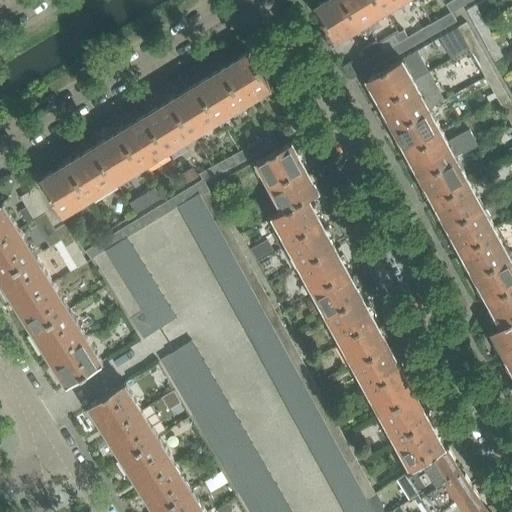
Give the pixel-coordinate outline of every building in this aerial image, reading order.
[(325,0),(316,5),(337,40),(366,23),(371,31),(381,26),(375,17),(385,12),(378,0),(325,0)] [(378,0),(385,12),(403,0),(378,0)] [(454,0),(453,0),(446,5),(451,12),(451,13),(460,8),(454,0)] [(476,5),(467,10),(472,18),(480,13),(476,5)] [(451,12),(443,17),(448,26),(456,21),(451,13),(451,12)] [(480,13),(472,18),(473,20),(477,27),(485,22),(480,13)] [(443,17),(435,21),(440,30),(448,26),(443,17)] [(435,21),(427,26),(432,35),(440,30),(435,21)] [(485,22),(477,27),(481,35),(489,30),(488,27),(486,24),(485,22)] [(467,23),(459,28),(462,34),(470,29),(467,23)] [(427,26),(419,30),(424,39),(432,35),(427,26)] [(459,27),(440,37),(447,50),(466,40),(462,34),(459,28),(459,27)] [(404,29),(394,35),(398,42),(402,40),(408,36),(404,29)] [(470,29),(462,34),(466,40),(467,42),(475,38),(470,29)] [(419,30),(411,35),(416,44),(424,39),(419,30)] [(489,30),(481,35),(486,44),(494,39),(494,38),(489,30)] [(502,34),(494,38),(494,39),(499,48),(500,50),(509,45),(502,34)] [(394,35),(379,44),(383,51),(386,49),(394,44),(397,42),(398,42),(394,35)] [(408,36),(402,40),(408,48),(416,44),(411,35),(408,36)] [(475,38),(467,42),(471,50),(479,46),(475,38)] [(494,39),(486,44),(491,52),(499,48),(494,39)] [(397,42),(394,44),(399,53),(408,48),(402,40),(398,42),(397,42)] [(394,44),(386,49),(391,57),(399,53),(394,44)] [(479,46),(471,50),(476,58),(483,54),(479,46)] [(499,48),(491,52),(496,61),(503,56),(500,50),(499,48)] [(383,51),(378,53),(383,62),(391,57),(386,49),(383,51)] [(220,69),(198,82),(220,118),(271,87),(272,87),(250,51),(227,65),(220,69)] [(378,53),(370,58),(375,66),(383,62),(378,53)] [(483,54),(476,58),(480,66),(488,62),(483,54)] [(365,61),(362,62),(366,69),(367,71),(375,66),(370,58),(365,61)] [(403,59),(367,78),(377,95),(377,96),(379,100),(383,107),(384,108),(385,109),(395,128),(430,108),(403,59)] [(488,62),(480,66),(485,75),(493,70),(488,62)] [(493,70),(485,75),(489,83),(497,78),(493,70)] [(497,78),(489,83),(494,91),(502,86),(497,78)] [(168,101),(147,114),(168,150),(220,118),(198,82),(197,83),(176,96),(168,101)] [(502,86),(494,91),(494,92),(497,97),(498,99),(506,94),(502,86)] [(489,102),(497,97),(494,92),(486,97),(489,102)] [(506,94),(498,99),(503,107),(511,103),(506,94)] [(511,105),(511,103),(503,107),(507,115),(511,112),(511,105)] [(430,108),(395,128),(404,144),(404,145),(406,149),(410,156),(411,157),(412,158),(422,177),(457,157),(430,108)] [(117,132),(94,146),(116,182),(168,150),(147,114),(145,115),(124,128),(117,132)] [(278,142),(273,133),(265,138),(270,146),(278,142)] [(265,138),(257,142),(262,151),(270,146),(265,138)] [(292,141),(257,160),(284,209),(319,189),(310,173),(308,170),(304,163),(303,160),(302,159),(292,141)] [(257,142),(249,146),(254,155),(262,151),(257,142)] [(57,168),(42,178),(64,214),(65,213),(116,182),(94,146),(73,159),(65,164),(57,168)] [(249,146),(241,151),(245,160),(254,155),(249,146)] [(241,151),(233,155),(237,164),(245,160),(241,151)] [(233,155),(224,160),(229,169),(237,164),(233,155)] [(457,157),(422,177),(431,194),(432,195),(434,198),(437,206),(438,207),(439,208),(449,227),(484,207),(457,157)] [(224,160),(216,164),(221,173),(229,169),(224,160)] [(216,164),(208,169),(213,178),(221,173),(216,164)] [(188,183),(200,175),(199,174),(193,166),(182,173),(187,181),(188,183)] [(208,169),(199,173),(203,180),(205,182),(213,178),(208,169)] [(29,185),(32,190),(34,194),(43,188),(38,180),(29,185)] [(203,180),(195,185),(199,193),(201,195),(210,191),(205,182),(203,180)] [(195,185),(187,189),(192,197),(199,193),(195,185)] [(162,199),(155,187),(144,193),(151,205),(162,199)] [(43,188),(34,194),(39,202),(48,196),(43,188)] [(187,189),(179,194),(184,202),(192,197),(187,189)] [(284,209),(274,215),(300,263),(335,244),(327,228),(326,228),(325,225),(321,218),(319,215),(319,214),(309,196),(320,191),(319,189),(284,209)] [(32,190),(21,197),(36,220),(46,213),(44,210),(39,202),(34,194),(32,190)] [(210,191),(201,195),(205,203),(206,204),(214,199),(210,191)] [(205,203),(201,195),(199,193),(192,197),(184,202),(178,205),(184,215),(205,203)] [(179,194),(172,199),(176,206),(178,205),(184,202),(179,194)] [(48,196),(39,202),(44,210),(53,205),(48,196)] [(172,199),(164,204),(168,211),(176,206),(172,199)] [(214,199),(206,204),(210,213),(219,208),(214,199)] [(3,201),(0,203),(0,275),(1,277),(37,256),(3,201)] [(205,203),(184,215),(190,226),(211,214),(210,213),(206,204),(205,203)] [(164,204),(156,208),(161,216),(168,211),(164,204)] [(53,205),(44,210),(46,213),(49,218),(57,213),(53,205)] [(484,207),(449,227),(458,243),(458,244),(460,248),(465,255),(466,257),(466,258),(475,275),(511,255),(484,207)] [(156,208),(149,213),(153,220),(161,216),(156,208)] [(219,208),(210,213),(211,214),(215,221),(224,216),(219,208)] [(57,213),(49,218),(54,226),(62,221),(57,213)] [(149,213),(141,218),(145,225),(153,220),(149,213)] [(211,214),(190,226),(196,236),(217,224),(215,221),(211,214)] [(224,216),(215,221),(217,224),(220,229),(228,225),(224,216)] [(141,218),(133,222),(138,230),(145,225),(141,218)] [(62,221),(54,226),(58,234),(67,229),(62,221)] [(133,222),(125,227),(130,235),(138,230),(133,222)] [(217,224),(196,236),(202,246),(223,235),(220,229),(217,224)] [(228,225),(220,229),(223,235),(224,238),(233,233),(228,225)] [(125,227),(118,232),(122,240),(127,237),(130,235),(125,227)] [(67,229),(58,234),(63,242),(72,237),(67,229)] [(118,232),(110,237),(115,244),(122,240),(118,232)] [(233,233),(224,238),(229,245),(229,246),(237,241),(233,233)] [(223,235),(202,246),(208,257),(229,245),(224,238),(223,235)] [(72,237),(63,242),(68,250),(77,245),(72,237)] [(110,237),(102,241),(107,249),(115,244),(110,237)] [(110,257),(111,258),(112,260),(133,247),(127,237),(122,240),(115,244),(107,249),(106,250),(110,257)] [(268,239),(251,248),(257,259),(274,249),(268,239)] [(72,259),(67,251),(62,243),(61,240),(54,244),(71,271),(77,267),(72,259)] [(102,241),(95,246),(100,254),(106,250),(107,249),(102,241)] [(237,241),(229,246),(234,254),(242,250),(237,241)] [(326,311),(362,293),(352,274),(353,272),(349,266),(348,267),(335,244),(300,263),(326,311)] [(77,245),(68,250),(73,258),(81,253),(77,245)] [(229,245),(208,257),(213,267),(235,256),(234,254),(229,246),(229,245)] [(95,246),(87,251),(92,259),(95,257),(100,254),(95,246)] [(118,270),(139,257),(133,247),(112,260),(116,267),(118,270)] [(100,254),(95,257),(100,265),(111,258),(110,257),(106,250),(100,254)] [(235,256),(235,257),(238,262),(247,258),(242,250),(234,254),(235,256)] [(81,253),(73,258),(78,267),(87,262),(81,253)] [(511,255),(475,275),(486,294),(487,296),(486,297),(490,303),(491,304),(492,305),(492,306),(502,324),(511,318),(511,257),(511,255)] [(37,256),(1,277),(17,302),(19,307),(34,330),(69,308),(37,256)] [(241,266),(238,262),(235,257),(235,256),(213,267),(219,278),(241,266)] [(118,270),(121,275),(125,280),(145,267),(139,257),(118,270)] [(111,258),(100,265),(105,274),(116,267),(112,260),(111,258)] [(247,258),(238,262),(241,266),(243,271),(251,266),(247,258)] [(241,266),(219,278),(225,289),(246,277),(243,271),(241,266)] [(251,266),(243,271),(246,277),(248,279),(256,275),(251,266)] [(116,267),(105,274),(110,282),(121,275),(118,270),(116,267)] [(125,280),(127,283),(131,290),(152,277),(145,267),(125,280)] [(66,274),(62,268),(54,273),(58,279),(66,274)] [(121,275),(110,282),(116,290),(127,283),(125,280),(121,275)] [(256,275),(248,279),(252,287),(252,288),(260,283),(256,275)] [(132,292),(137,300),(158,287),(152,277),(131,290),(132,292)] [(246,277),(225,289),(231,299),(252,287),(248,279),(246,277)] [(127,283),(116,290),(121,298),(132,292),(131,290),(127,283)] [(260,283),(252,288),(257,296),(265,291),(260,283)] [(137,300),(143,308),(144,310),(164,297),(158,287),(137,300)] [(252,287),(231,299),(237,310),(258,298),(257,296),(252,288),(252,287)] [(265,291),(257,296),(258,298),(261,304),(270,300),(265,291)] [(132,292),(121,298),(126,307),(137,300),(132,292)] [(362,293),(326,311),(354,362),(389,343),(380,325),(379,324),(378,322),(379,320),(376,314),(374,314),(372,312),(372,311),(362,293)] [(164,297),(144,310),(150,320),(171,307),(164,297)] [(258,298),(237,310),(243,320),(264,308),(261,304),(258,298)] [(137,300),(126,307),(131,315),(143,308),(137,300)] [(270,300),(261,304),(264,308),(266,313),(274,308),(270,300)] [(171,307),(150,320),(156,330),(177,317),(171,307)] [(69,308),(34,330),(50,355),(53,361),(68,384),(104,362),(69,308)] [(143,308),(131,315),(145,337),(156,330),(150,320),(144,310),(143,308)] [(270,319),(266,313),(264,308),(243,320),(248,331),(270,319)] [(274,308),(266,313),(270,319),(271,321),(279,317),(274,308)] [(279,317),(271,321),(275,329),(283,325),(279,317)] [(511,318),(502,324),(492,330),(502,348),(502,349),(503,350),(501,351),(503,353),(506,359),(506,360),(508,359),(509,362),(510,363),(511,366),(511,318)] [(270,319),(248,331),(254,341),(275,329),(271,321),(270,319)] [(283,325),(275,329),(280,338),(288,333),(283,325)] [(275,329),(254,341),(260,352),(281,340),(280,338),(275,329)] [(288,333),(280,338),(281,340),(285,346),(293,342),(288,333)] [(177,362),(198,350),(192,339),(171,352),(177,362)] [(281,340),(260,352),(266,362),(287,351),(285,346),(281,340)] [(293,342),(285,346),(287,351),(289,354),(297,350),(293,342)] [(389,343),(354,362),(381,413),(417,394),(407,375),(406,373),(405,371),(406,369),(403,363),(400,363),(400,362),(399,361),(389,343)] [(177,362),(182,371),(183,373),(204,360),(198,350),(177,362)] [(297,350),(289,354),(293,361),(294,363),(302,359),(297,350)] [(293,361),(289,354),(287,351),(266,362),(272,373),(293,361)] [(171,352),(163,357),(168,367),(177,362),(171,352)] [(302,359),(294,363),(298,371),(306,367),(302,359)] [(204,360),(183,373),(188,380),(189,383),(211,371),(204,360)] [(293,361),(272,373),(277,383),(299,372),(298,371),(294,363),(293,361)] [(177,362),(168,367),(174,376),(182,371),(177,362)] [(306,367),(298,371),(299,372),(303,380),(311,375),(306,367)] [(182,371),(174,376),(179,385),(188,380),(183,373),(182,371)] [(189,383),(193,389),(196,393),(217,381),(211,371),(189,383)] [(304,382),(303,380),(299,372),(277,383),(283,394),(304,382)] [(311,375),(303,380),(304,382),(308,388),(315,384),(311,375)] [(188,380),(179,385),(184,394),(193,389),(189,383),(188,380)] [(126,381),(90,404),(105,429),(109,434),(123,457),(159,435),(126,382),(126,381)] [(196,393),(198,398),(202,404),(223,391),(217,381),(196,393)] [(304,382),(283,394),(289,404),(310,393),(308,388),(304,382)] [(315,384),(308,388),(310,393),(312,396),(320,392),(315,384)] [(193,389),(184,394),(190,403),(198,398),(196,393),(193,389)] [(229,402),(223,391),(202,404),(204,407),(208,414),(229,402)] [(320,392),(312,396),(316,403),(317,405),(325,400),(320,392)] [(316,403),(312,396),(310,393),(289,404),(295,415),(316,403)] [(417,394),(381,413),(408,462),(444,443),(434,425),(434,424),(432,422),(434,420),(430,413),(428,414),(427,412),(426,411),(417,394)] [(198,398),(190,403),(195,412),(204,407),(202,404),(198,398)] [(325,400),(317,405),(321,413),(329,409),(325,400)] [(214,425),(235,412),(229,402),(208,414),(209,416),(214,425)] [(316,403),(295,415),(301,426),(322,414),(321,413),(317,405),(316,403)] [(204,407),(195,412),(200,421),(209,416),(208,414),(204,407)] [(329,409),(321,413),(322,414),(326,421),(334,417),(329,409)] [(220,435),(241,422),(235,412),(214,425),(219,434),(220,435)] [(322,414),(301,426),(306,436),(328,424),(326,421),(322,414)] [(209,416),(200,421),(206,430),(214,425),(209,416)] [(334,417),(326,421),(328,424),(331,430),(338,426),(334,417)] [(226,445),(247,433),(241,422),(220,435),(225,443),(226,445)] [(328,424),(306,436),(312,446),(333,434),(331,430),(328,424)] [(214,425),(206,430),(211,439),(219,434),(214,425)] [(338,426),(331,430),(333,434),(335,438),(343,434),(338,426)] [(232,456),(253,443),(247,433),(226,445),(230,452),(232,456)] [(219,434),(211,439),(216,448),(225,443),(220,435),(219,434)] [(339,445),(335,438),(333,434),(312,446),(318,457),(339,445)] [(343,434),(335,438),(339,445),(340,447),(348,442),(343,434)] [(159,435),(123,457),(139,482),(142,488),(156,510),(192,487),(159,435)] [(348,442),(340,447),(345,455),(352,451),(348,442)] [(225,443),(216,448),(221,457),(230,452),(226,445),(225,443)] [(232,456),(235,461),(238,466),(260,453),(253,443),(232,456)] [(339,445),(318,457),(324,468),(345,456),(345,455),(340,447),(339,445)] [(410,472),(400,478),(412,498),(420,493),(430,511),(434,511),(436,511),(434,508),(472,484),(466,474),(464,475),(463,473),(455,461),(454,459),(455,458),(449,448),(448,449),(446,446),(410,472)] [(352,451),(345,455),(345,456),(349,463),(357,459),(352,451)] [(230,452),(221,457),(227,466),(235,461),(232,456),(230,452)] [(244,476),(266,464),(260,453),(238,466),(241,471),(244,476)] [(345,456),(324,468),(330,478),(351,466),(349,463),(345,456)] [(357,459),(349,463),(351,466),(354,472),(361,467),(357,459)] [(235,461),(227,466),(232,476),(241,471),(238,466),(235,461)] [(250,487),(272,474),(266,464),(244,476),(246,480),(250,487)] [(351,466),(330,478),(335,489),(357,477),(354,472),(351,466)] [(361,467),(354,472),(357,477),(358,480),(366,476),(361,467)] [(241,471),(232,476),(237,485),(246,480),(244,476),(241,471)] [(256,497),(278,485),(272,474),(250,487),(251,489),(256,497)] [(366,476),(358,480),(362,487),(363,488),(371,484),(366,476)] [(357,477),(335,489),(341,499),(362,487),(358,480),(357,477)] [(246,480),(237,485),(243,494),(251,489),(250,487),(246,480)] [(371,484),(363,488),(368,497),(375,493),(371,484)] [(492,511),(489,511),(481,500),(479,498),(481,496),(472,484),(434,508),(436,511),(434,511),(492,511)] [(262,508),(284,495),(278,485),(256,497),(257,498),(262,507),(262,508)] [(207,511),(192,487),(156,510),(157,511),(207,511)] [(368,497),(363,488),(362,487),(341,499),(346,509),(368,497)] [(251,489),(243,494),(248,503),(257,498),(256,497),(251,489)] [(384,511),(385,511),(384,508),(375,493),(368,497),(373,507),(375,511),(384,511)] [(278,511),(290,505),(284,495),(262,508),(264,511),(278,511)] [(368,497),(346,509),(348,511),(362,511),(373,507),(368,497)] [(257,498),(248,503),(253,511),(262,507),(257,498)] [(228,503),(218,509),(220,511),(231,511),(233,511),(228,503)]
